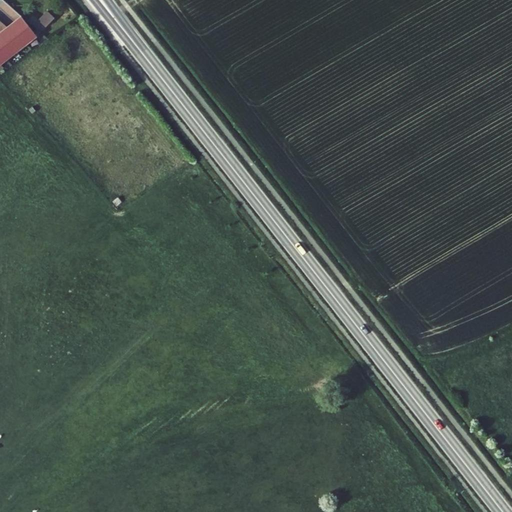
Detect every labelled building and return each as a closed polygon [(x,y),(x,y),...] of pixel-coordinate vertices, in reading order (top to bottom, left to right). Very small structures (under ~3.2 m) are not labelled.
[(18,9),(8,0),(6,0),(2,4),(18,20),(21,18),(15,12),(18,9)] [(18,20),(14,23),(28,44),(39,37),(25,16),(18,9),(15,12),(21,18),(18,20)] [(52,19),(46,13),(37,21),(44,28),(52,19)] [(0,16),(0,25),(4,30),(9,26),(0,16)] [(0,27),(3,31),(4,30),(18,51),(28,44),(14,23),(9,26),(4,30),(0,25),(0,27)] [(18,51),(4,30),(3,31),(0,27),(0,30),(1,32),(0,32),(0,46),(7,58),(18,51)]
